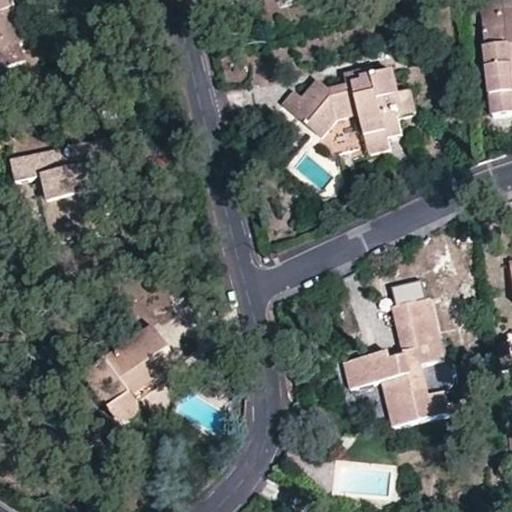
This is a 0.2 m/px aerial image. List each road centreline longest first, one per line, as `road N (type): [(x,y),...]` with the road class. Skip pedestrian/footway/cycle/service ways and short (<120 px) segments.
road 1 (residential): [(176,0),(248,295)]
road 2 (residential): [(248,295),(511,180)]
road 3 (residential): [(248,295),(267,431),(246,475),(214,511)]
